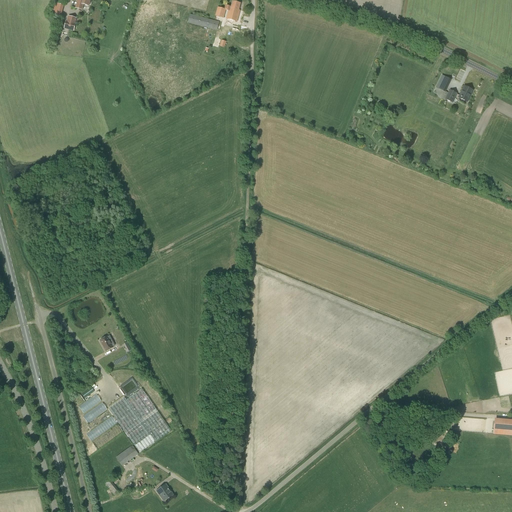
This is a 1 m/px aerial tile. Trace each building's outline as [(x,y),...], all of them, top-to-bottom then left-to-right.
[(88,6),(90,0),(81,0),(79,0),(77,0),(76,8),(80,9),(81,4),(88,6)] [(239,10),(241,4),(232,1),(231,7),(226,6),(225,9),(218,7),(215,16),(224,18),(226,10),(228,11),(226,19),(237,22),(240,11),(239,10)] [(64,6),(55,3),(52,14),(61,17),(64,6)] [(217,31),(219,22),(190,14),(188,23),(217,31)] [(71,22),(72,18),(68,17),(67,21),(66,21),(64,28),(73,31),(75,24),(71,22)] [(438,84),(436,87),(445,92),(447,88),(438,84)] [(468,102),(473,91),(464,86),(458,98),(468,102)] [(453,103),(457,93),(450,90),(445,100),(453,103)] [(109,341),(111,339),(109,335),(100,341),(106,351),(113,348),(112,347),(109,341)] [(128,342),(124,344),(127,352),(132,350),(128,342)] [(152,398),(151,398),(158,407),(162,404),(144,380),(141,382),(152,398)] [(171,431),(142,389),(126,400),(124,398),(108,409),(140,453),(171,431)] [(79,406),(83,412),(96,403),(94,401),(99,397),(97,393),(93,396),(90,391),(84,394),(88,400),(79,406)] [(88,423),(108,410),(103,402),(83,416),(88,423)] [(91,441),(117,423),(112,416),(86,434),(91,441)] [(511,422),(495,421),(494,436),(511,437),(511,422)] [(122,466),(130,461),(124,452),(116,457),(122,466)] [(114,496),(119,492),(110,480),(105,484),(114,496)] [(163,501),(173,494),(165,484),(156,491),(163,501)]
